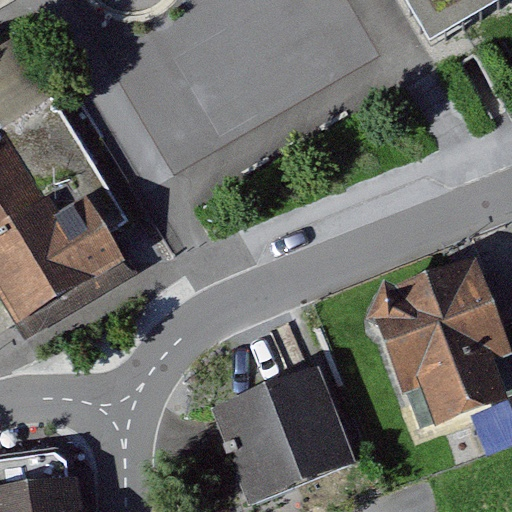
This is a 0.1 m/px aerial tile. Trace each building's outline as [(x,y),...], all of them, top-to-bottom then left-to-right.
[(0,0),(0,17),(17,8),(12,0),(0,0)] [(511,0),(422,0),(447,40),(511,2),(511,0)] [(0,152),(85,104),(93,100),(53,31),(0,61),(0,152)] [(130,234),(153,221),(85,104),(0,152),(0,263),(36,326),(146,263),(130,234)] [(511,318),(493,268),(385,309),(434,440),(511,410),(511,318)] [(338,370),(234,412),(242,432),(271,505),(376,463),(338,370)] [(89,511),(87,487),(0,496),(0,511),(89,511)]
